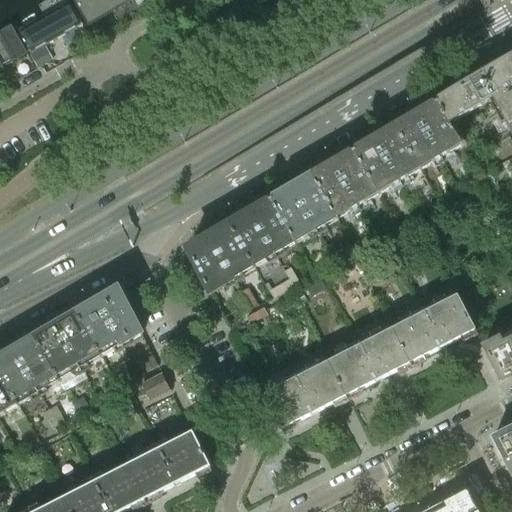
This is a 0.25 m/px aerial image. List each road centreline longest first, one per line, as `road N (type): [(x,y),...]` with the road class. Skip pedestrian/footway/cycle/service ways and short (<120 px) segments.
road 1 (secondary): [(0,284),(484,0)]
road 2 (secondary): [(446,0),(0,263)]
road 3 (secondary): [(157,222),(511,13)]
road 4 (residential): [(142,261),(245,449),(229,511)]
road 5 (secondary): [(404,0),(185,128)]
road 6 (secondary): [(185,128),(0,238)]
road 7 (residential): [(460,429),(302,511)]
road 8 (secondary): [(0,285),(35,282),(157,222)]
road 9 (residential): [(0,320),(115,263),(142,261)]
road 10 (residential): [(0,108),(105,46)]
